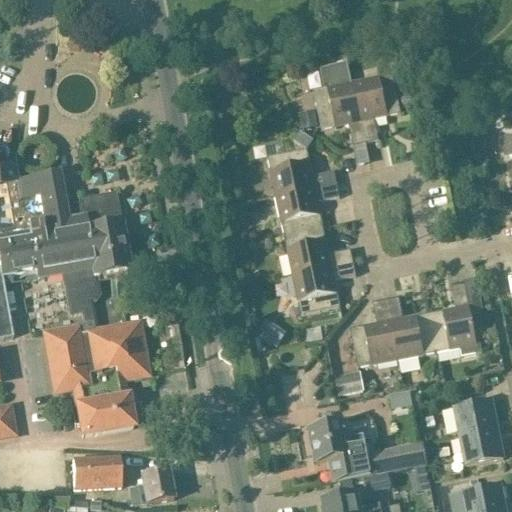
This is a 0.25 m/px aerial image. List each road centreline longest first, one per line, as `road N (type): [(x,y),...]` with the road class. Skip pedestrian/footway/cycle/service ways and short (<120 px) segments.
road 1 (residential): [(245,511),(151,0)]
road 2 (residential): [(427,261),(374,273),(356,184),(409,173)]
